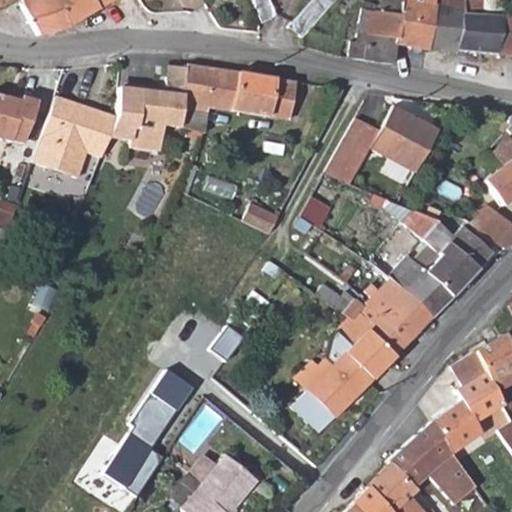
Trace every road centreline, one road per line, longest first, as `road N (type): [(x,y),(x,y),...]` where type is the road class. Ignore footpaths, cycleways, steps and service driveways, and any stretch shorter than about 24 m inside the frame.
road 1 (residential): [(0,42),(236,44),(511,101)]
road 2 (residential): [(511,264),(398,391),(305,511)]
